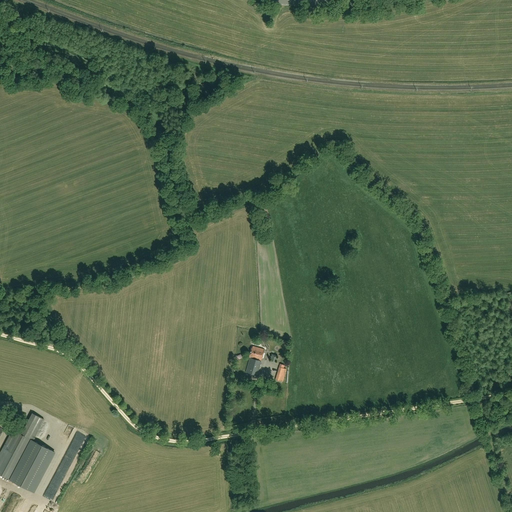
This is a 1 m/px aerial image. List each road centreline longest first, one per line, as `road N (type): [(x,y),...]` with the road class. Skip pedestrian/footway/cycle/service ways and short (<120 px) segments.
road 1 (track): [(511,392),(180,442),(140,430),(70,356),(0,333)]
road 2 (tertiary): [(398,0),(272,0)]
